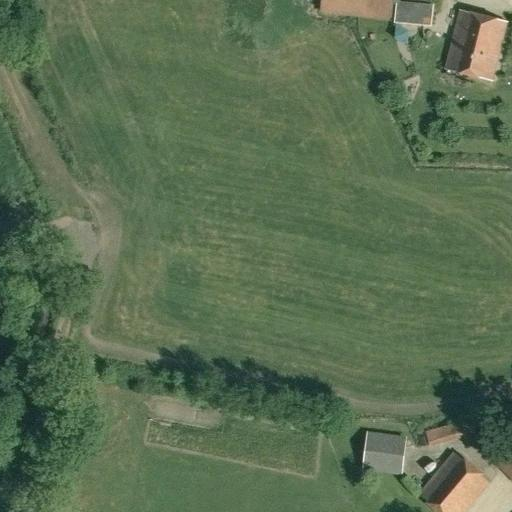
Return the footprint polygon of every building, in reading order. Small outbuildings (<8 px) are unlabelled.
[(391,22),(394,0),(321,0),(320,13),(391,22)] [(431,26),(433,5),(397,2),(395,23),(431,26)] [(445,69),(492,81),(507,22),(461,10),(445,69)] [(511,480),(511,436),(493,418),(471,440),(511,480)] [(404,436),(369,431),(364,471),(401,475),(404,436)] [(465,511),(490,483),(455,454),(421,495),(440,511),(465,511)]
